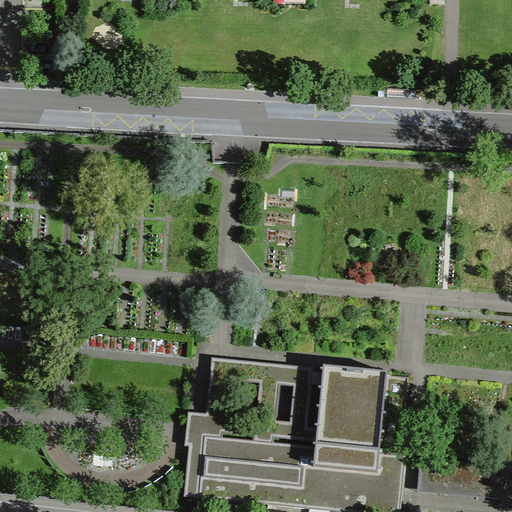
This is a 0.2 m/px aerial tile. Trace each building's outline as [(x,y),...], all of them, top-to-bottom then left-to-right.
[(316,368),(212,358),(207,412),(205,435),(309,445),(316,368)] [(390,380),(326,374),(320,446),(317,470),(381,476),(383,454),(390,380)] [(205,435),(207,412),(199,411),(188,410),(185,433),(184,450),(190,450),(186,495),(199,497),(205,435)] [(400,511),(406,456),(383,454),(381,476),(317,470),(320,446),(309,445),(205,435),(199,497),(371,511),(400,511)] [(511,468),(421,459),(418,490),(511,499),(511,468)]
